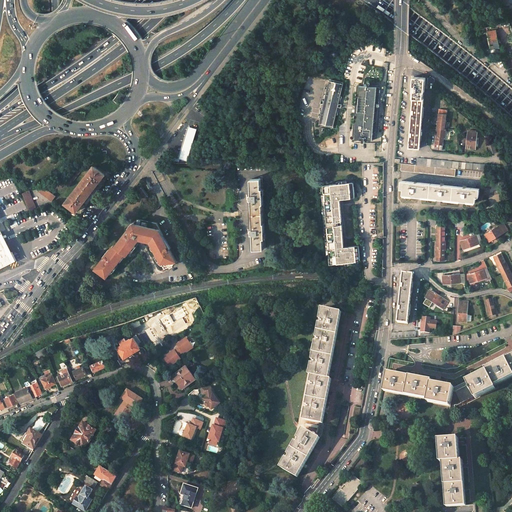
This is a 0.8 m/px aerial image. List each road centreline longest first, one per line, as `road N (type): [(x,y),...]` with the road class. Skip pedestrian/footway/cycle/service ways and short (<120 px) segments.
road 1 (trunk): [(0,136),(154,66),(238,0)]
road 2 (unclassified): [(402,0),(387,268)]
road 3 (unclassified): [(387,268),(361,437),(301,511)]
road 4 (trunk): [(0,131),(105,60),(172,0)]
road 5 (primary): [(100,217),(218,62)]
road 6 (trunk): [(154,0),(100,49),(0,115)]
road 7 (trunk): [(372,0),(511,109)]
road 8 (primary): [(99,127),(124,138),(131,163),(62,252)]
road 9 (primary): [(253,0),(184,84),(161,86),(142,69)]
road 10 (trunk): [(511,96),(388,0)]
road 11 (residential): [(71,392),(0,511)]
road 12 (unclassified): [(156,422),(152,378),(143,368),(71,392)]
road 13 (trunk): [(53,0),(39,58),(0,106)]
